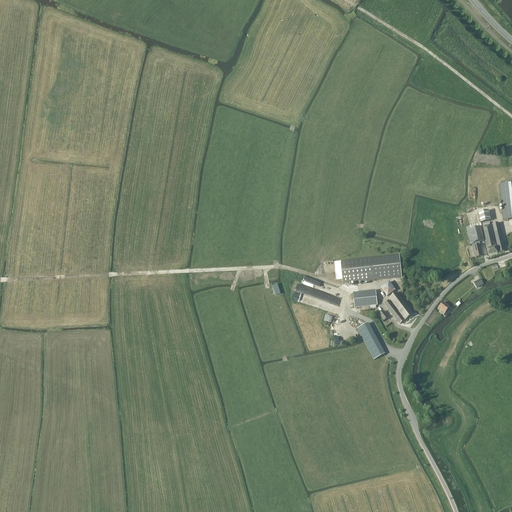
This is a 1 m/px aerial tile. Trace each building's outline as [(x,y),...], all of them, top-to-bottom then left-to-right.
[(511,182),(500,184),(504,220),(511,218),(511,182)] [(488,210),(478,212),(481,222),(491,220),(488,210)] [(470,244),(485,241),(488,255),(498,253),(496,247),(498,247),(499,253),(505,251),(498,223),(492,225),(497,245),(496,246),(491,225),(482,227),(481,224),(466,228),(470,244)] [(475,258),(483,256),(480,245),(473,247),(475,258)] [(343,283),(402,277),(399,256),(341,262),(343,283)] [(477,288),(483,284),(481,279),(474,283),(477,288)] [(381,289),(387,297),(395,290),(389,282),(381,289)] [(353,293),(355,308),(377,306),(376,291),(353,293)] [(399,315),(389,301),(384,305),(399,325),(404,321),(400,316),(401,315),(405,320),(413,314),(397,293),(389,299),(400,314),(399,315)] [(449,308),(443,303),(439,308),(442,310),(441,311),(444,314),(443,315),(446,317),(449,313),(446,312),(449,308)] [(379,315),(384,321),(388,318),(383,312),(379,315)] [(374,360),(384,354),(368,324),(357,329),(374,360)]
